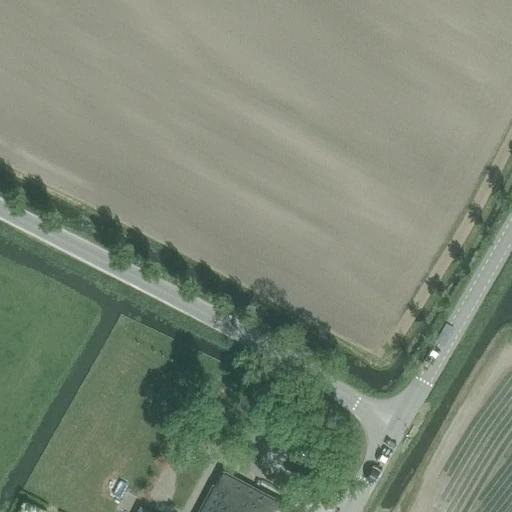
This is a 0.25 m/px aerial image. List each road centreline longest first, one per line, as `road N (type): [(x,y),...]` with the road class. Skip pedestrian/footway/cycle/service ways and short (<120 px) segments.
road 1 (unclassified): [(399,422),(0,211)]
road 2 (tertiary): [(399,422),(511,234)]
